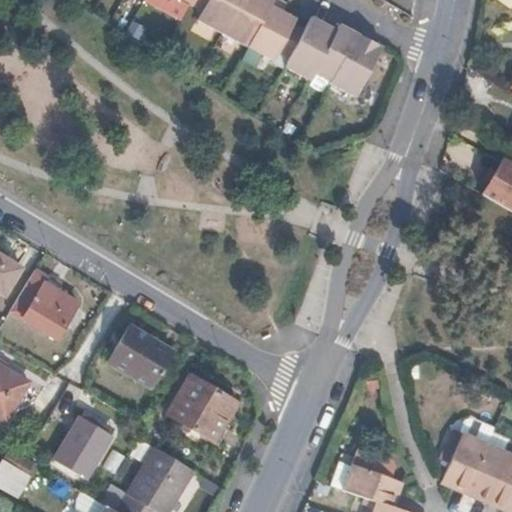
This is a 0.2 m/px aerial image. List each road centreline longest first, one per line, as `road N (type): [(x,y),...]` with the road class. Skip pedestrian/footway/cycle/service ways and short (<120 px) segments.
road 1 (residential): [(0,206),(314,397)]
road 2 (residential): [(314,397),(391,256),(420,120)]
road 3 (residential): [(420,120),(352,241),(314,397)]
road 4 (residential): [(314,397),(261,511)]
